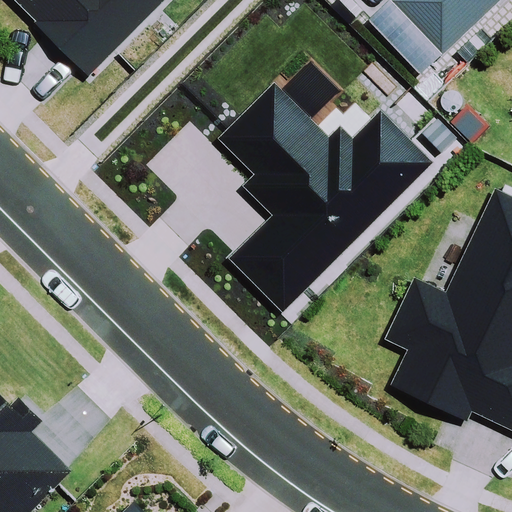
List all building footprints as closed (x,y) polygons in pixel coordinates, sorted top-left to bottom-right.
[(24,0),(93,70),(164,0),(24,0)] [(400,0),(449,50),(502,0),(400,0)] [(346,152),(279,84),(225,137),(261,173),(250,184),(280,214),(236,257),(288,309),(436,164),(386,113),(346,152)] [(474,409),(511,426),(511,197),(499,191),(451,293),(420,279),(392,338),(414,348),(402,375),(399,381),(471,415),(474,409)] [(16,405),(0,388),(0,511),(32,511),(73,472),(32,431),(45,419),(23,398),(16,405)] [(150,511),(135,497),(119,511),(150,511)]
